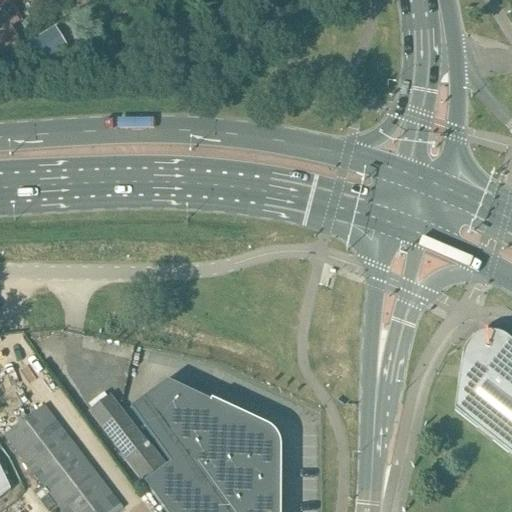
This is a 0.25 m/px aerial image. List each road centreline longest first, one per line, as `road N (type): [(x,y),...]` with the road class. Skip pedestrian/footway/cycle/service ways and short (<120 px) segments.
road 1 (primary): [(0,189),(248,190),(390,222)]
road 2 (primary): [(346,153),(205,133),(0,137)]
road 3 (unclassified): [(0,272),(168,274),(250,257)]
road 4 (unclassified): [(390,222),(375,288),(373,429)]
road 5 (primary): [(441,181),(457,92),(445,0)]
road 6 (unclassified): [(373,429),(402,304)]
